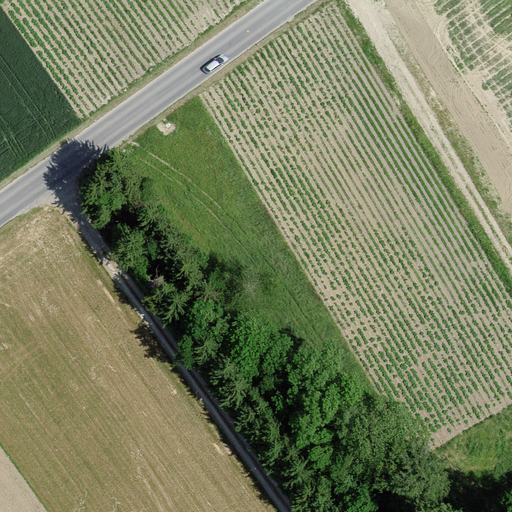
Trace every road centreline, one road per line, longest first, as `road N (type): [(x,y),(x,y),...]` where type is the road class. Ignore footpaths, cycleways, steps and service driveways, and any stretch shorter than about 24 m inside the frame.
road 1 (track): [(48,173),(293,511)]
road 2 (tertiary): [(0,208),(293,0)]
